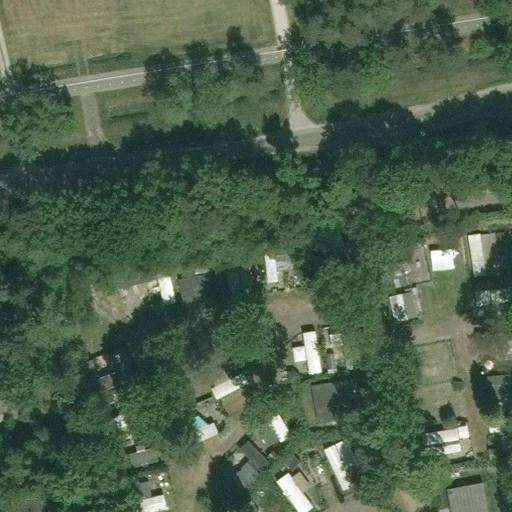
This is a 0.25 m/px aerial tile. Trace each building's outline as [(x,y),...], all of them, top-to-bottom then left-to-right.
[(478,273),(490,273),(488,240),(477,241),(478,273)] [(460,258),(471,258),(470,241),(459,241),(460,258)] [(452,271),(462,268),(457,248),(446,251),(452,271)] [(435,251),(439,273),(450,271),(446,249),(435,251)] [(283,258),(274,258),(273,285),(283,285),(283,258)] [(389,271),(392,283),(419,276),(416,265),(389,271)] [(441,284),(467,279),(466,272),(439,278),(441,284)] [(91,305),(120,297),(118,287),(88,295),(91,305)] [(132,316),(148,311),(140,288),(124,293),(132,316)] [(419,294),(400,298),(405,325),(424,321),(419,294)] [(115,320),(114,308),(81,310),(81,322),(115,320)] [(511,336),(484,338),(485,363),(511,361),(511,336)] [(7,360),(9,382),(32,379),(26,357),(7,360)] [(429,381),(447,380),(446,368),(428,369),(429,381)] [(348,379),(314,384),(320,421),(354,416),(348,379)] [(2,416),(17,414),(14,383),(0,384),(0,406),(1,406),(2,416)] [(435,384),(419,383),(419,393),(435,394),(435,384)] [(449,392),(419,397),(421,411),(451,405),(449,392)] [(219,401),(203,407),(209,423),(225,418),(219,401)] [(118,418),(121,436),(145,432),(142,413),(118,418)] [(305,462),(317,493),(339,485),(340,488),(353,483),(340,449),(305,462)] [(44,511),(43,500),(0,502),(0,511),(44,511)]
